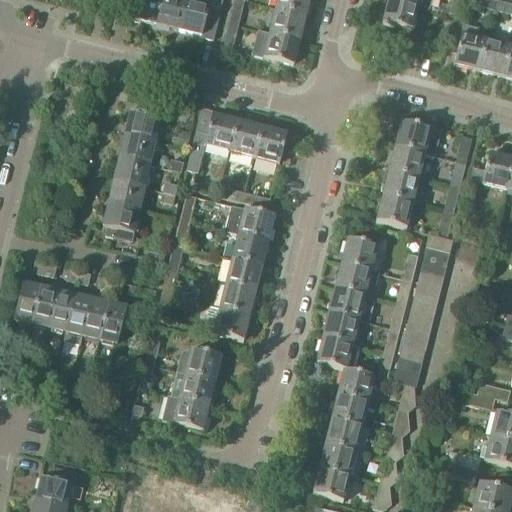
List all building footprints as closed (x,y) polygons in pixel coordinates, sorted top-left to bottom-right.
[(137,0),(132,23),(154,28),(161,0),(137,0)] [(177,0),(161,0),(154,28),(177,34),(185,2),(177,0)] [(277,0),(274,13),(305,21),(310,0),(277,0)] [(388,0),(388,4),(419,11),(428,13),(432,0),(388,0)] [(453,0),(449,18),(455,19),(459,20),(464,0),(453,0)] [(477,0),(469,0),(468,8),(492,14),(495,4),(477,0)] [(177,34),(200,40),(200,42),(212,45),(213,45),(221,12),(209,9),(209,7),(185,2),(177,34)] [(244,5),(234,3),(228,28),(238,31),(244,5)] [(382,27),(413,35),(419,11),(388,4),(382,27)] [(511,19),(511,8),(495,4),(492,14),(511,19)] [(268,38),(299,46),(305,21),(274,13),(268,38)] [(459,20),(455,19),(449,44),(459,46),(463,29),(465,21),(459,20)] [(238,31),(228,28),(222,53),(232,55),(238,31)] [(463,29),(459,46),(453,70),(478,76),(485,44),(477,42),(479,33),(463,29)] [(299,46),(268,38),(257,35),(250,60),(293,70),(299,46)] [(485,44),(478,76),(502,82),(509,50),(485,44)] [(511,50),(509,50),(502,82),(511,83),(511,50)] [(134,117),(129,116),(123,140),(155,148),(161,124),(146,120),(148,111),(136,109),(134,117)] [(185,175),(184,175),(183,180),(194,182),(195,178),(197,178),(201,163),(202,163),(205,151),(228,156),(236,126),(211,120),(206,139),(195,136),(185,175)] [(236,126),(228,156),(253,163),(260,132),(236,126)] [(400,126),(394,151),(425,159),(434,161),(440,136),(400,126)] [(278,169),(286,139),(260,132),(253,163),(278,169)] [(155,148),(123,140),(118,163),(150,170),(155,148)] [(472,143),(461,141),(455,167),(465,169),(472,143)] [(425,159),(394,151),(388,177),(419,185),(425,159)] [(511,163),(489,158),(481,188),(506,194),(511,169),(511,163)] [(150,170),(118,163),(113,185),(145,192),(150,170)] [(180,178),(182,167),(169,164),(167,175),(180,178)] [(465,169),(455,167),(449,193),(459,195),(465,169)] [(419,185),(388,177),(381,202),(413,209),(419,185)] [(145,192),(113,185),(108,208),(140,215),(145,192)] [(162,196),(175,199),(177,190),(164,187),(162,196)] [(219,191),(217,202),(242,208),(244,198),(219,191)] [(459,195),(449,193),(443,216),(453,219),(459,195)] [(175,199),(162,196),(159,207),(172,210),(175,199)] [(244,198),(242,208),(267,214),(270,204),(244,198)] [(179,224),(189,227),(195,202),(185,199),(179,224)] [(413,209),(381,202),(376,226),(407,233),(413,209)] [(140,215),(108,208),(102,231),(105,232),(103,240),(131,246),(133,238),(134,238),(140,215)] [(274,222),(243,214),(236,239),(267,247),(274,222)] [(437,241),(447,244),(453,219),(443,216),(437,241)] [(172,249),(183,252),(189,227),(179,224),(172,249)] [(471,231),(468,241),(494,247),(496,237),(471,231)] [(511,251),(511,240),(496,237),(494,247),(511,251)] [(236,239),(234,247),(219,244),(215,260),(230,264),(262,272),(267,247),(236,239)] [(437,242),(429,240),(425,254),(448,260),(452,245),(446,244),(447,244),(437,241),(437,242)] [(378,251),(346,243),(340,269),(378,279),(378,278),(371,276),(378,251)] [(183,252),(172,249),(166,274),(177,277),(183,252)] [(165,255),(148,251),(145,263),(162,267),(165,255)] [(419,278),(443,284),(448,260),(425,254),(419,278)] [(417,261),(408,259),(401,285),(411,287),(417,261)] [(224,289),(255,297),(262,272),(230,264),(224,289)] [(35,266),(32,277),(42,280),(44,269),(35,266)] [(53,282),(56,271),(44,269),(42,280),(53,282)] [(333,294),(365,302),(372,303),(378,279),(340,269),(333,294)] [(69,274),(66,286),(76,288),(79,277),(69,274)] [(160,299),(171,302),(177,277),(166,274),(160,299)] [(87,290),(90,279),(79,277),(76,288),(87,290)] [(419,278),(418,282),(416,290),(440,296),(443,284),(419,278)] [(102,283),(100,293),(111,296),(114,285),(102,283)] [(121,298),(123,287),(114,285),(111,296),(121,298)] [(411,287),(401,285),(395,309),(405,311),(411,287)] [(22,288),(13,324),(30,328),(39,292),(22,288)] [(218,313),(249,321),(255,297),(224,289),(218,313)] [(413,302),(437,307),(440,296),(416,290),(413,302)] [(48,332),(56,296),(39,292),(30,328),(48,332)] [(329,311),(328,318),(359,326),(367,328),(373,304),(372,303),(365,302),(333,294),(329,311)] [(48,332),(64,336),(65,336),(74,300),(56,296),(48,332)] [(171,302),(160,299),(156,317),(166,319),(171,302)] [(65,336),(64,336),(62,346),(79,350),(81,340),(82,341),(91,304),(74,300),(65,336)] [(437,307),(413,302),(410,314),(434,320),(437,307)] [(100,345),(108,309),(91,304),(82,341),(100,345)] [(116,349),(125,313),(108,309),(100,345),(116,349)] [(405,311),(395,309),(389,334),(399,336),(405,311)] [(249,321),(218,313),(212,338),(243,346),(249,321)] [(408,326),(431,331),(434,320),(410,314),(408,326)] [(359,326),(328,318),(321,343),(353,350),(359,326)] [(503,332),(511,333),(511,321),(506,320),(503,332)] [(404,339),(428,344),(431,331),(408,326),(404,339)] [(511,333),(503,332),(500,343),(511,345),(511,333)] [(399,336),(389,334),(383,357),(393,360),(399,336)] [(401,351),(425,356),(428,344),(404,339),(401,351)] [(315,367),(343,374),(347,375),(354,377),(355,374),(354,373),(360,352),(353,350),(321,343),(315,367)] [(144,369),(153,371),(159,350),(149,347),(144,369)] [(204,357),(190,354),(187,353),(182,356),(177,373),(180,378),(184,379),(214,387),(221,361),(218,360),(220,351),(207,348),(204,357)] [(399,362),(422,367),(425,356),(401,351),(399,362)] [(377,382),(387,385),(393,360),(383,357),(377,382)] [(395,375),(419,380),(422,367),(399,362),(395,375)] [(138,393),(147,396),(153,371),(144,369),(138,393)] [(347,375),(343,374),(336,400),(367,407),(373,382),(354,377),(347,375)] [(404,389),(413,392),(416,392),(419,380),(395,375),(393,386),(404,389)] [(184,379),(178,404),(208,412),(214,387),(184,379)] [(475,400),(493,404),(510,408),(511,398),(499,395),(500,393),(478,388),(475,399),(475,400)] [(413,392),(404,389),(398,415),(408,417),(415,411),(413,392)] [(138,393),(135,403),(131,418),(139,420),(141,421),(145,405),(147,396),(138,393)] [(475,399),(462,396),(459,409),(491,416),(493,404),(475,400),(475,399)] [(367,407),(336,400),(330,425),(369,435),(369,434),(361,432),(367,407)] [(178,404),(172,429),(202,436),(208,412),(178,404)] [(408,417),(398,415),(391,441),(401,443),(401,442),(409,436),(407,418),(408,417)] [(511,420),(494,416),(488,441),(511,446),(511,420)] [(131,418),(130,425),(138,426),(139,420),(131,418)] [(363,459),(369,435),(330,425),(324,450),(363,459)] [(391,441),(385,464),(396,466),(403,461),(401,443),(391,441)] [(511,446),(488,441),(483,465),(482,465),(511,472),(511,446)] [(320,465),(318,474),(349,481),(356,483),(363,459),(324,450),(320,465)] [(445,468),(477,476),(479,464),(448,456),(445,468)] [(385,464),(385,465),(379,489),(390,491),(397,485),(395,467),(396,466),(385,464)] [(477,476),(445,468),(442,480),(474,487),(477,476)] [(50,485),(41,483),(35,507),(56,511),(66,511),(72,491),(77,492),(80,480),(53,473),(50,485)] [(312,499),(343,506),(349,481),(318,474),(312,499)] [(471,511),(472,511),(508,511),(511,501),(511,495),(477,487),(471,511)] [(379,489),(373,511),(387,511),(391,510),(389,492),(390,491),(379,489)] [(410,497),(406,511),(422,511),(426,500),(410,497)]
